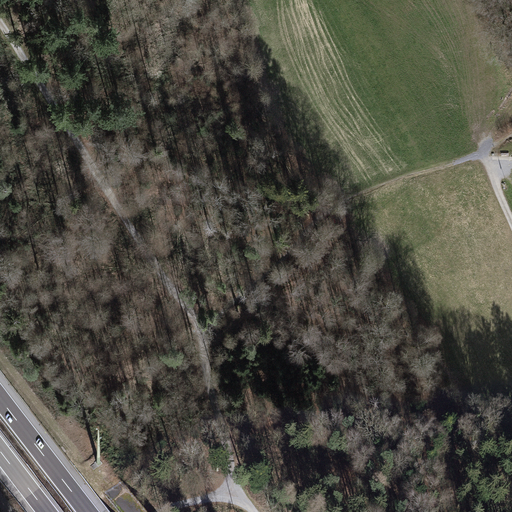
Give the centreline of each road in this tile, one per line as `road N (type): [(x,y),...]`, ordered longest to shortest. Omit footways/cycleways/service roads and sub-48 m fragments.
road 1 (track): [(232,497),(225,436),(202,376),(203,333),(0,22)]
road 2 (motorway): [(88,511),(0,398)]
